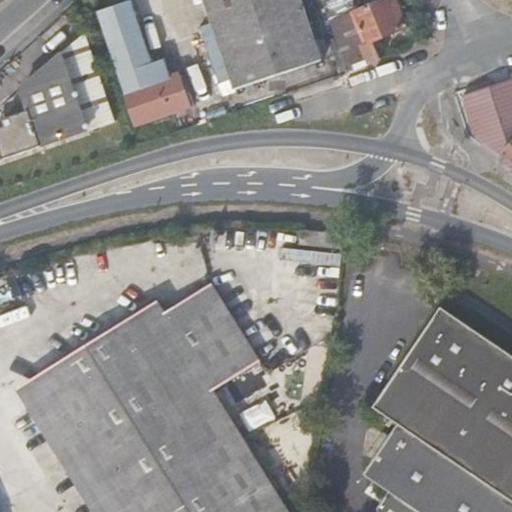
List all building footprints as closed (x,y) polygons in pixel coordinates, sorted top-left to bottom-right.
[(299,0),(204,0),(236,95),(322,66),(304,12),(299,0)] [(322,0),(331,26),(358,14),(353,0),(322,0)] [(331,26),(348,76),(383,62),(375,43),(409,28),(398,3),(392,5),(390,0),(358,14),(331,26)] [(100,13),(127,95),(171,80),(164,61),(154,64),(133,2),(100,13)] [(0,147),(3,157),(118,122),(90,34),(23,87),(31,110),(3,118),(5,127),(0,128),(0,147)] [(138,125),(192,107),(182,77),(171,80),(127,95),(138,125)] [(487,147),(485,150),(511,170),(511,83),(462,101),(467,115),(471,115),(481,141),(487,147)] [(342,252),(343,237),(301,234),(300,249),(342,252)] [(160,302),(62,363),(78,389),(58,402),(91,455),(112,441),(142,491),(122,504),(126,511),(291,511),(273,483),(217,392),(261,364),(213,286),(167,313),(160,302)] [(511,511),(511,352),(447,307),(377,410),(401,427),(367,477),(392,495),(379,511),(511,511)] [(78,389),(62,363),(41,375),(58,402),(78,389)] [(250,435),(257,450),(286,438),(279,423),(250,435)] [(112,441),(91,455),(122,504),(142,491),(112,441)]
